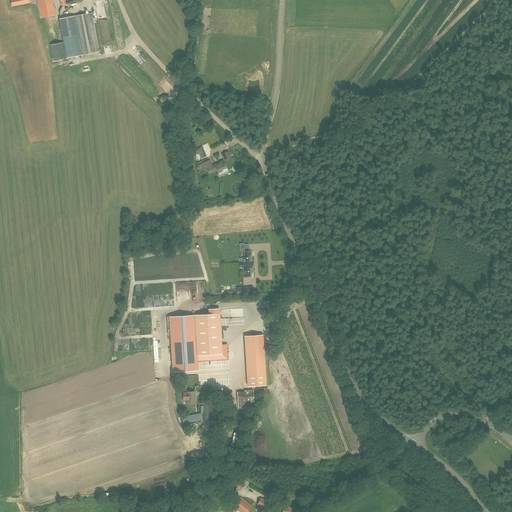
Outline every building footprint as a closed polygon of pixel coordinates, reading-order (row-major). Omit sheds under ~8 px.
[(55,15),(52,0),(37,0),(41,17),(55,15)] [(93,18),(92,13),(61,19),(68,57),(99,51),(94,23),(96,22),(95,18),(93,18)] [(63,42),(51,44),(54,61),(66,58),(63,42)] [(196,150),(201,159),(206,156),(202,147),(196,150)] [(226,162),(232,159),(229,151),(222,154),(226,162)] [(210,159),(204,162),(206,168),(209,173),(216,169),(218,173),(218,172),(219,175),(228,171),(226,168),(227,167),(224,162),(221,163),(220,161),(212,165),(210,159)] [(244,277),(245,277),(247,277),(250,276),(250,271),(252,271),(252,267),(253,267),(253,262),(251,262),(251,251),(244,251),(244,258),(243,258),(243,261),(243,262),(240,262),(241,268),(243,267),(243,268),(244,276),(244,277)] [(209,314),(169,317),(173,372),(198,370),(197,362),(197,355),(206,354),(207,360),(227,359),(227,352),(226,352),(226,350),(227,350),(226,344),(221,345),(221,344),(219,309),(209,309),(209,314)] [(266,385),(265,374),(247,375),(248,386),(266,385)] [(255,390),(239,390),(239,403),(243,402),(243,407),(256,406),(255,390)] [(195,391),(186,392),(182,392),(183,401),(186,400),(187,404),(195,403),(195,391)] [(182,417),(183,423),(202,419),(201,413),(182,417)] [(242,488),(247,482),(240,476),(232,486),(238,490),(240,487),(242,488)] [(238,511),(239,510),(240,511),(247,511),(252,506),(241,497),(233,506),(234,507),(238,509),(237,511),(238,511)] [(270,502),(261,497),(257,504),(266,509),(270,502)]
